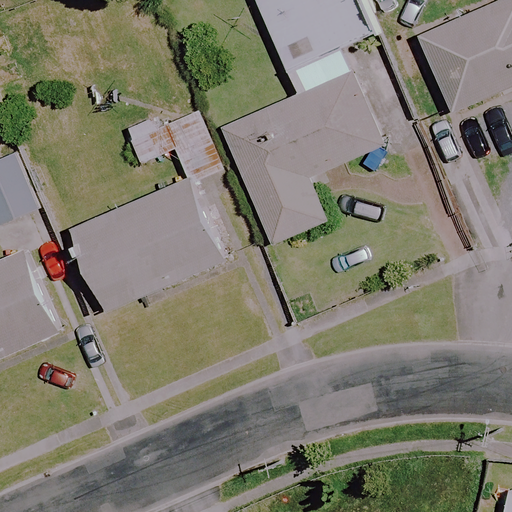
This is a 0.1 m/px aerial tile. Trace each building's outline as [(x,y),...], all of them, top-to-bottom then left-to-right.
[(378,35),(363,0),(259,0),(301,98),(227,130),(276,246),(331,223),(312,180),(387,148),(345,49),(378,35)] [(511,90),(511,2),(424,41),(456,115),(511,90)] [(222,174),(203,112),(131,134),(141,165),(181,153),(190,184),(222,174)] [(0,227),(40,212),(19,155),(0,162),(0,227)] [(228,264),(194,183),(78,232),(112,313),(228,264)] [(0,362),(62,336),(27,255),(0,266),(0,362)]
